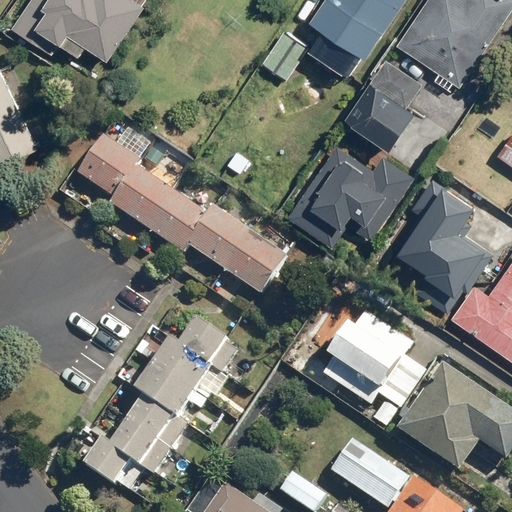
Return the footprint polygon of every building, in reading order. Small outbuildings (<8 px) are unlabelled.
[(32,0),(15,27),(56,53),(63,42),(84,55),(90,44),(114,60),(150,4),(143,0),(32,0)] [(323,0),(308,23),(365,60),(403,0),(323,0)] [(511,0),(430,0),(400,44),(462,86),(511,11),(511,0)] [(286,30),(263,65),(289,81),(311,47),(286,30)] [(390,59),(373,83),(410,108),(426,84),(390,59)] [(0,167),(38,149),(0,72),(0,167)] [(344,123),(387,152),(413,115),(369,86),(344,123)] [(106,135),(80,173),(116,198),(112,202),(187,254),(192,246),(263,294),(289,257),(215,206),(210,214),(138,165),(142,159),(106,135)] [(511,137),(500,154),(511,162),(511,137)] [(332,147),(286,218),(332,248),(347,226),(369,241),(410,178),(378,158),(369,171),(332,147)] [(475,209),(433,181),(413,212),(424,218),(399,257),(426,274),(415,291),(448,313),(464,289),(468,291),(490,258),(457,237),(475,209)] [(478,283),(455,317),(511,356),(511,264),(492,293),(478,283)] [(336,358),(326,373),(375,406),(417,344),(368,311),(358,326),(355,323),(333,355),(336,358)] [(107,439),(89,465),(120,486),(137,461),(146,467),(232,341),(201,321),(185,344),(175,337),(139,390),(149,397),(116,445),(107,439)] [(511,407),(446,363),(401,430),(464,472),(484,443),(510,461),(511,458),(511,407)] [(387,406),(376,423),(388,432),(400,414),(387,406)] [(355,439),(334,471),(391,509),(413,477),(355,439)] [(296,473),(283,491),(313,511),(319,511),(330,497),(296,473)] [(415,477),(392,511),(464,511),(466,510),(415,477)] [(271,511),(228,483),(208,511),(271,511)]
